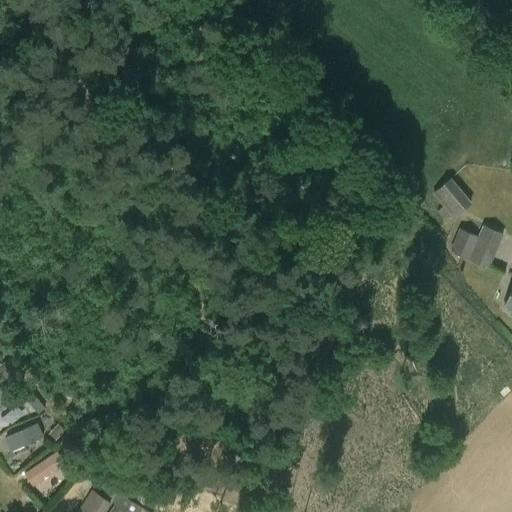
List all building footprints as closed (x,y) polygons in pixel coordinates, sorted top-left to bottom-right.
[(472,202),(451,178),(432,194),(443,207),(437,212),(445,221),(451,215),(454,218),(472,202)] [(450,251),(489,268),(504,233),(483,224),(479,236),(460,228),(450,251)] [(0,409),(15,399),(5,384),(0,388),(0,409)] [(5,435),(11,450),(45,435),(38,420),(5,435)] [(25,469),(35,488),(68,469),(57,451),(25,469)] [(93,490),(78,511),(105,511),(111,503),(112,503),(107,500),(93,490)] [(109,511),(140,511),(143,508),(113,490),(107,500),(112,503),(111,503),(114,505),(109,511)]
